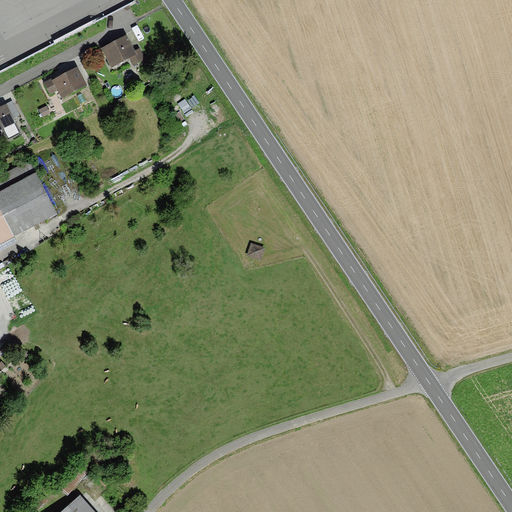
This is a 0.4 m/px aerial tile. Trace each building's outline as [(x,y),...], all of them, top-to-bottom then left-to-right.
[(141,48),(136,50),(127,34),(101,48),(112,68),(130,58),(134,66),(147,59),(141,48)] [(87,85),(77,67),(53,79),(52,77),(43,82),(50,95),(59,91),(62,98),(87,85)] [(14,118),(20,115),(12,101),(0,107),(0,131),(3,130),(8,139),(21,132),(16,123),(17,123),(14,118)] [(47,106),(40,110),(43,117),(50,113),(47,106)] [(0,244),(58,213),(29,160),(0,175),(0,244)] [(250,244),(246,256),(258,261),(263,248),(250,244)] [(91,511),(80,499),(66,511),(91,511)]
